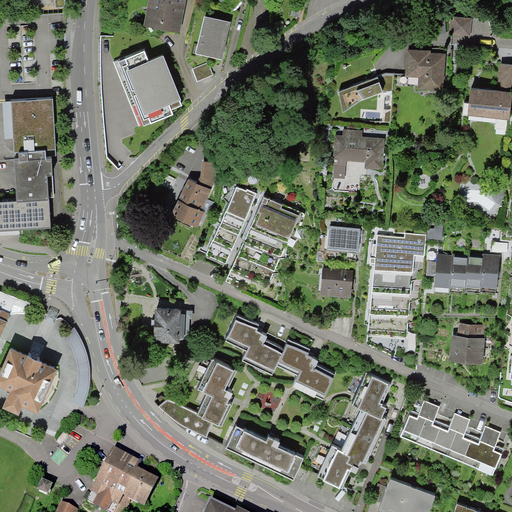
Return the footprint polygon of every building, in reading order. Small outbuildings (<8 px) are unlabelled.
[(154,8),(150,25),(179,30),(184,0),(149,0),(148,7),(154,8)] [(197,52),(223,58),(230,27),(229,20),(206,15),(197,52)] [(419,78),(418,88),(444,90),(446,54),(430,53),(430,51),(407,49),(405,77),(419,78)] [(145,122),(182,106),(159,51),(122,66),(145,122)] [(192,69),(196,81),(213,74),(208,62),(192,69)] [(384,72),(339,91),(342,113),(362,99),(383,92),(392,92),(393,73),(384,72)] [(511,91),(473,87),(470,114),(511,117),(511,91)] [(54,97),(13,99),(16,149),(21,149),(22,159),(16,159),(18,199),(0,199),(0,231),(53,227),(50,175),(54,174),(52,149),(57,149),(54,97)] [(391,110),(383,109),(383,122),(391,122),(391,110)] [(371,158),(370,166),(384,167),(386,139),(365,137),(366,132),(347,131),(346,137),(340,136),(338,156),(371,158)] [(216,181),(217,161),(204,160),(203,175),(200,182),(190,178),(173,213),(199,225),(206,210),(202,208),(216,181)] [(299,227),(305,214),(250,188),(248,191),(235,184),(232,191),(225,196),(230,204),(227,210),(216,218),(221,224),(209,249),(218,253),(217,256),(227,261),(230,254),(237,257),(232,268),(244,273),(245,270),(254,274),(252,277),(268,284),(273,273),(281,273),(279,258),(289,257),(287,242),(295,226),(299,227)] [(360,250),(362,230),(330,227),(328,247),(360,250)] [(378,236),(367,333),(405,336),(407,322),(419,318),(413,300),(419,298),(425,236),(406,234),(405,238),(378,236)] [(485,253),(469,252),(469,254),(467,283),(483,284),(483,283),(485,253)] [(501,253),(485,252),(485,253),(483,283),(498,284),(501,253)] [(453,255),(438,253),(435,284),(451,285),(451,283),(453,255)] [(469,254),(454,253),(453,255),(451,283),(467,284),(467,283),(469,254)] [(354,270),(323,268),(322,289),(339,290),(339,292),(353,293),(354,270)] [(500,395),(511,399),(511,280),(511,281),(500,395)] [(0,334),(1,335),(19,296),(0,288),(0,334)] [(190,309),(159,307),(157,336),(188,337),(189,328),(182,328),(182,318),(189,319),(190,309)] [(259,322),(237,312),(225,337),(247,347),(242,357),(272,372),(277,362),(285,345),(266,336),(268,332),(256,327),(259,322)] [(457,334),(455,356),(480,359),(483,335),(487,335),(488,325),(463,323),(462,334),(457,334)] [(310,348),(289,338),(285,345),(277,362),(298,372),(293,382),(324,397),(337,371),(317,361),(319,358),(308,352),(310,348)] [(40,408),(60,365),(43,357),(44,354),(30,348),(29,351),(12,343),(0,369),(0,381),(10,386),(3,402),(20,409),(23,401),(40,408)] [(214,419),(223,423),(233,402),(226,399),(231,389),(225,386),(235,367),(213,356),(199,386),(209,390),(199,411),(214,419)] [(391,381),(366,369),(352,400),(362,404),(353,425),(378,436),(387,416),(383,414),(388,402),(383,399),(391,381)] [(199,411),(168,397),(160,403),(169,412),(180,420),(191,426),(207,433),(214,419),(199,411)] [(401,433),(416,439),(426,415),(411,408),(401,433)] [(416,439),(432,445),(442,421),(426,415),(416,439)] [(432,445),(447,452),(457,427),(442,421),(432,445)] [(268,437),(236,423),(227,444),(296,476),(305,456),(279,444),(282,438),(270,432),(268,437)] [(334,442),(319,473),(344,484),(354,464),(359,466),(364,457),(367,458),(378,436),(353,425),(343,446),(334,442)] [(447,452),(463,458),(473,434),(457,427),(447,452)] [(463,458),(478,465),(488,440),(473,434),(463,458)] [(478,465),(493,471),(503,447),(488,440),(478,465)] [(142,464),(115,449),(87,500),(109,511),(115,511),(140,469),(142,464)] [(126,511),(132,501),(146,509),(162,481),(140,469),(115,511),(126,511)] [(391,476),(381,502),(409,511),(427,511),(434,492),(391,476)] [(52,489),(42,485),(37,495),(47,499),(52,489)] [(238,511),(213,499),(206,511),(238,511)] [(487,511),(458,501),(453,511),(487,511)] [(77,511),(78,511),(61,503),(56,511),(77,511)]
